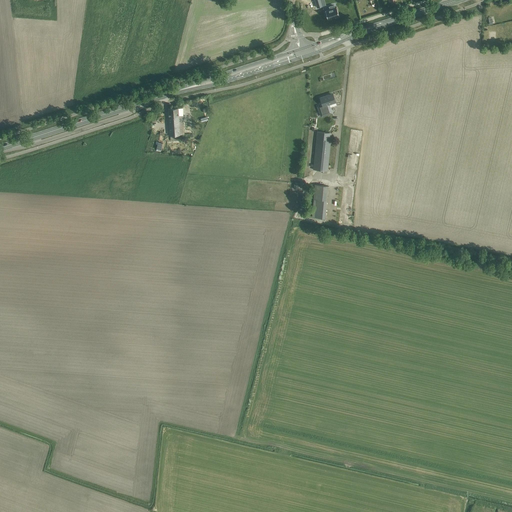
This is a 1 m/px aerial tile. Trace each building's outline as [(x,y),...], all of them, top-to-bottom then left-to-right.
[(325,12),(324,12),(325,17),(327,16),(328,19),(339,16),(337,7),(334,8),(334,5),(329,6),(330,9),(325,10),(325,12)] [(336,105),(335,102),(333,95),(327,96),(327,95),(320,98),(322,105),(318,106),(321,116),(332,113),(330,107),(336,105)] [(168,109),(169,114),(170,135),(184,134),(183,115),(179,115),(178,108),(168,109)] [(331,133),(317,132),(313,169),(328,171),(331,133)] [(325,218),(328,186),(315,184),(313,198),(314,198),(312,217),(325,218)]
